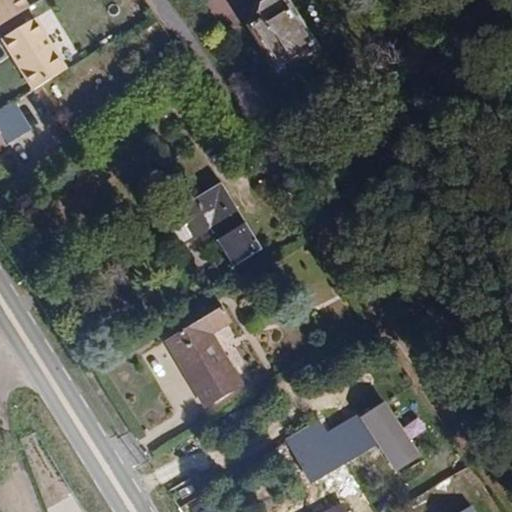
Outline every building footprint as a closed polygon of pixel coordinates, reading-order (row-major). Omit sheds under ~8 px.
[(0,0),(0,18),(26,3),(24,0),(0,0)] [(281,78),(318,51),(288,9),(284,12),(275,0),(273,0),(256,11),(255,21),(261,29),(250,36),(281,78)] [(35,16),(5,37),(37,93),(67,71),(35,16)] [(28,128),(10,101),(0,107),(0,131),(6,142),(28,128)] [(222,178),(153,219),(162,233),(184,220),(193,234),(210,224),(235,263),(263,247),(247,219),(240,223),(223,195),(229,191),(222,178)] [(221,303),(199,316),(209,329),(230,317),(221,303)] [(209,329),(199,316),(166,336),(205,402),(239,381),(209,329)] [(398,476),(424,459),(388,403),(362,419),(398,476)] [(361,474),(336,435),(306,452),(330,493),(361,474)]
